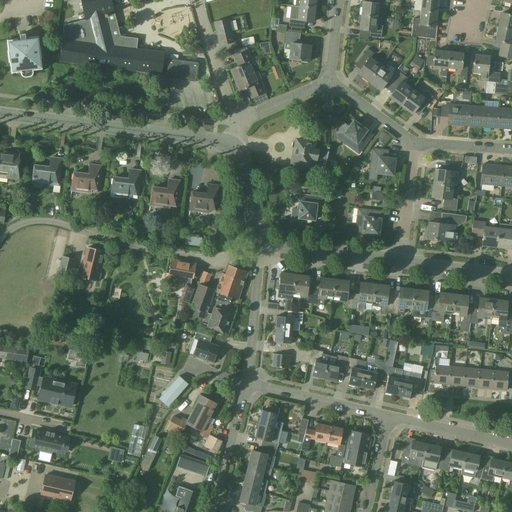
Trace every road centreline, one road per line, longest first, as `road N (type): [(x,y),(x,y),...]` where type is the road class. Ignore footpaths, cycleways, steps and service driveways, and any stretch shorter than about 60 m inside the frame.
road 1 (residential): [(0,240),(20,224),(48,221),(206,260),(262,241)]
road 2 (tertiary): [(227,144),(0,113)]
road 3 (residential): [(389,416),(246,383)]
road 4 (residential): [(246,383),(262,241)]
road 5 (tertiary): [(401,262),(262,241)]
road 6 (residential): [(213,511),(246,383)]
road 7 (residential): [(237,124),(197,0)]
road 8 (residential): [(511,444),(389,416)]
